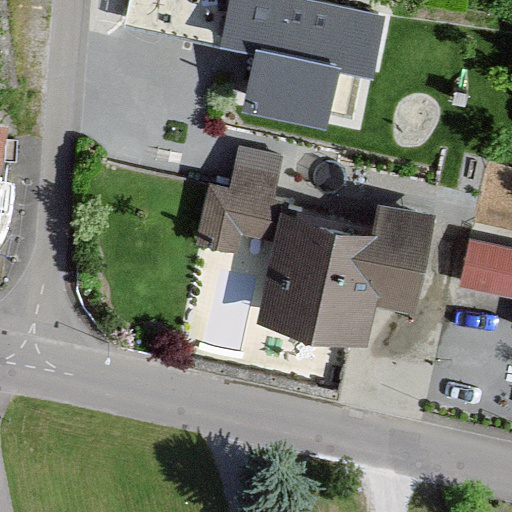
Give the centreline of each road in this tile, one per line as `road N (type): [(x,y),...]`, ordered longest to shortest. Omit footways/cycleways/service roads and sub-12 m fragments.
road 1 (unclassified): [(511,467),(27,365)]
road 2 (residential): [(27,365),(67,0)]
